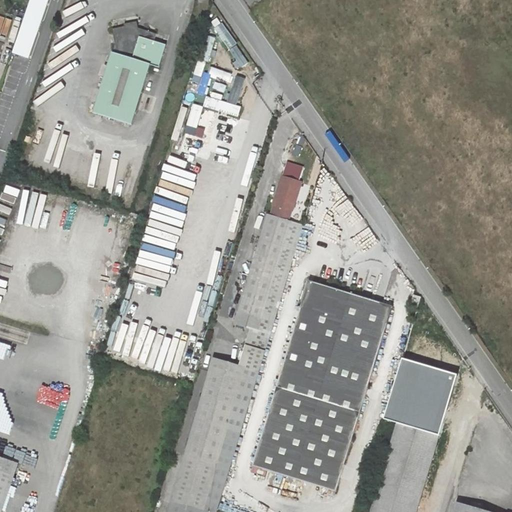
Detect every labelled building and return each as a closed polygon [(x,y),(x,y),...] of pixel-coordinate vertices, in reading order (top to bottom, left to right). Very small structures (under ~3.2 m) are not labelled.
[(47,0),(29,0),(12,52),(28,58),(47,0)] [(123,25),(111,28),(115,42),(93,112),(130,124),(150,63),(158,66),(165,43),(157,41),(156,44),(152,42),(153,39),(155,32),(137,26),(136,20),(123,22),(123,25)] [(238,116),(241,107),(206,96),(203,105),(238,116)] [(203,106),(193,103),(184,132),(194,135),(203,106)] [(216,157),(219,144),(200,141),(198,154),(216,157)] [(286,179),(281,177),(278,189),(282,191),(286,179)] [(300,183),(286,179),(282,191),(278,189),(273,203),(292,209),(300,183)] [(261,318),(273,322),(302,226),(268,215),(238,312),(261,318)] [(361,296),(308,280),(252,466),(286,476),(302,481),(336,491),(392,306),(380,303),(378,310),(358,303),(361,296)] [(155,336),(165,301),(129,291),(110,357),(160,371),(164,357),(163,356),(168,339),(155,336)] [(380,303),(361,296),(358,303),(378,310),(380,303)] [(420,297),(413,296),(410,307),(417,309),(420,297)] [(258,331),(261,318),(238,312),(235,323),(258,331)] [(204,511),(215,511),(264,351),(245,345),(239,367),(213,359),(172,503),(204,511)] [(417,509),(438,436),(397,424),(376,496),(417,509)] [(0,511),(1,511),(18,464),(0,457),(0,511)] [(302,481),(286,476),(285,481),(301,486),(302,481)] [(296,501),(301,486),(285,481),(280,496),(296,501)] [(242,498),(234,495),(232,503),(239,505),(242,498)] [(376,496),(370,511),(415,511),(417,509),(376,496)] [(204,511),(172,503),(168,511),(204,511)]
